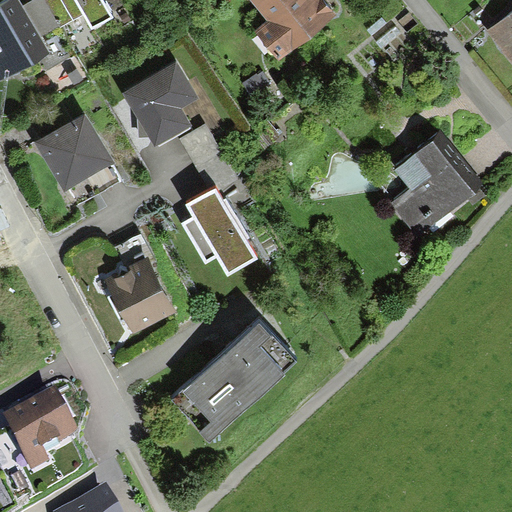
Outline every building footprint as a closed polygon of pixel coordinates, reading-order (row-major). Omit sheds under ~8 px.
[(20,0),(7,0),(0,4),(0,77),(1,79),(50,51),(42,37),(24,6),(20,0)] [(33,0),(24,6),(42,37),(61,25),(46,0),(33,0)] [(104,0),(46,0),(61,25),(86,11),(95,27),(114,16),(104,0)] [(338,11),(328,0),(257,0),(272,17),(257,29),(282,58),(338,11)] [(511,13),(490,32),(511,59),(511,13)] [(198,96),(178,62),(126,93),(159,146),(193,126),(181,107),(198,96)] [(86,111),(35,141),(64,190),(70,187),(80,203),(119,180),(111,166),(116,163),(86,111)] [(206,125),(181,140),(212,192),(217,189),(220,194),(240,180),(206,125)] [(441,133),(396,169),(413,189),(396,203),(422,234),(484,184),(441,133)] [(212,192),(189,205),(194,214),(183,220),(206,260),(217,253),(229,275),(257,259),(220,194),(217,189),(212,192)] [(150,257),(105,279),(133,334),(178,311),(150,257)] [(302,348),(267,310),(178,393),(213,431),(302,348)] [(56,396),(4,422),(32,476),(52,466),(43,449),(75,433),(56,396)] [(121,511),(106,484),(54,511),(121,511)]
